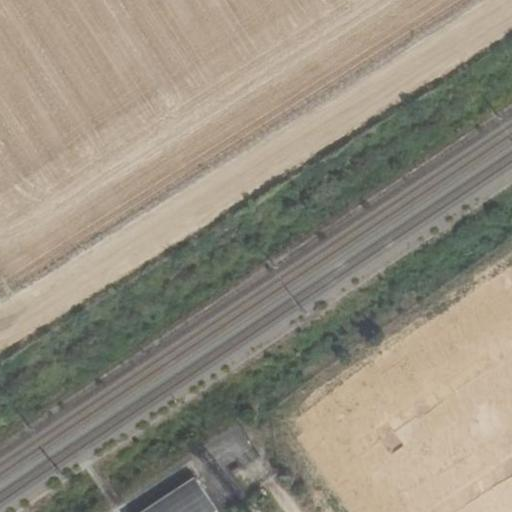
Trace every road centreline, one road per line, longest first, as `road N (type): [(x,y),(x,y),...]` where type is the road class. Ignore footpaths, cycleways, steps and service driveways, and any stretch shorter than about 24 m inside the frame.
road 1 (track): [(491,0),(0,344)]
road 2 (track): [(511,225),(258,392),(282,492),(296,511)]
